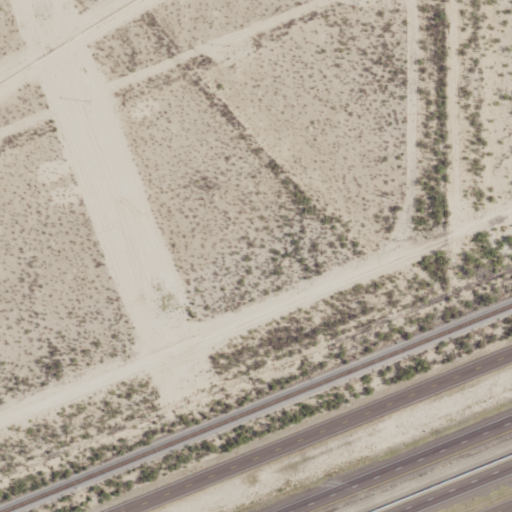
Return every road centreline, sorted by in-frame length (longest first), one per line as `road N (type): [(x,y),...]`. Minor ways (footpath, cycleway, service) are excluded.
road 1 (residential): [(124,511),(511,354)]
road 2 (track): [(398,0),(398,263)]
road 3 (motorway): [(511,422),(290,511)]
road 4 (motorway): [(396,511),(511,465)]
